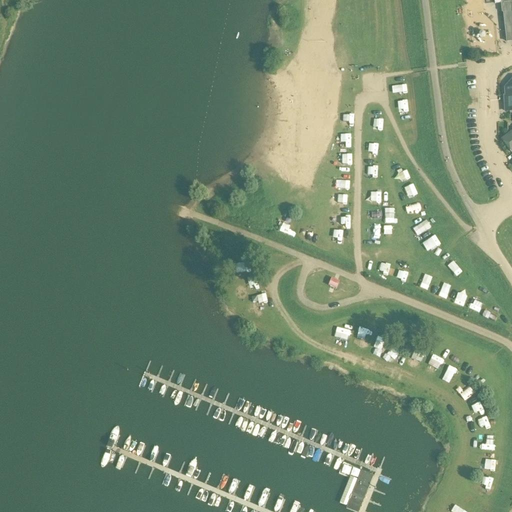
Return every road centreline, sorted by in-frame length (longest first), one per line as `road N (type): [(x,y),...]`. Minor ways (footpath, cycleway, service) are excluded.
road 1 (track): [(511,348),(384,292)]
road 2 (track): [(384,292),(316,310),(300,290),(301,273),(317,262)]
